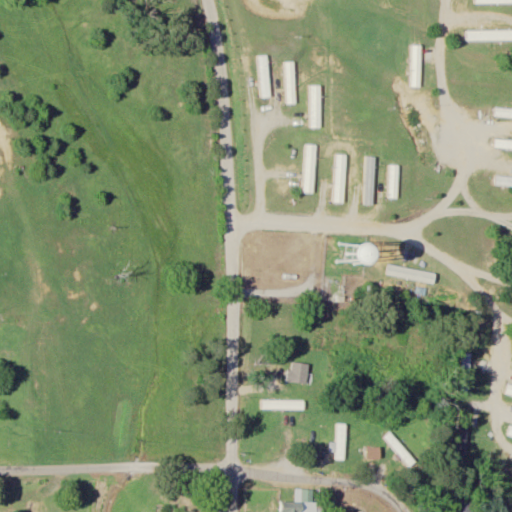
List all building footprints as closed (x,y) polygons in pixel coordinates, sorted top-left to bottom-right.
[(261,97),(271,97),(271,55),(261,55),(261,97)] [(288,104),(297,104),(297,62),(288,62),(288,104)] [(496,118),(511,118),(511,109),(496,109),(496,118)] [(496,149),(511,149),(511,139),(496,139),(496,149)] [(341,197),(328,196),(330,148),(343,149),(341,197)] [(348,203),(348,154),(337,154),(337,203),(348,203)] [(377,156),(366,156),(366,204),(377,204),(377,156)] [(496,186),(511,187),(511,177),(497,177),(496,186)] [(438,274),(390,264),(388,275),(436,285),(438,274)] [(471,394),(471,353),(461,353),(461,394),(471,394)] [(308,385),(312,366),(294,361),(289,381),(308,385)] [(306,411),(306,401),(263,401),(263,411),(306,411)] [(467,459),(471,410),(461,409),(457,458),(467,459)] [(346,460),(346,424),(337,424),(337,460),(346,460)] [(384,440),(411,467),(417,461),(390,434),(384,440)] [(454,511),(477,511),(477,496),(455,496),(454,511)] [(42,511),(43,502),(32,502),(31,511),(42,511)] [(280,511),(324,511),(324,503),(280,503),(280,511)]
